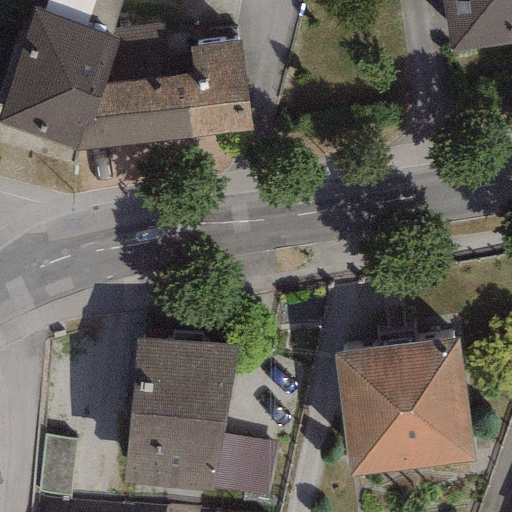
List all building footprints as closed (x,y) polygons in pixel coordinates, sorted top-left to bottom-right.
[(118,0),(45,0),(41,12),(107,35),(109,30),(118,0)] [(511,0),(445,0),(453,53),(511,44),(511,0)] [(41,12),(33,9),(0,101),(0,125),(76,152),(116,39),(107,35),(41,12)] [(116,39),(76,152),(250,131),(239,39),(162,49),(161,24),(109,30),(107,35),(116,39)] [(234,344),(134,337),(120,482),(210,492),(211,487),(219,435),(234,344)] [(458,337),(333,352),(347,476),(472,462),(458,337)] [(275,441),(219,435),(211,487),(265,496),(275,441)] [(73,439),(42,436),(37,492),(68,495),(73,439)]
